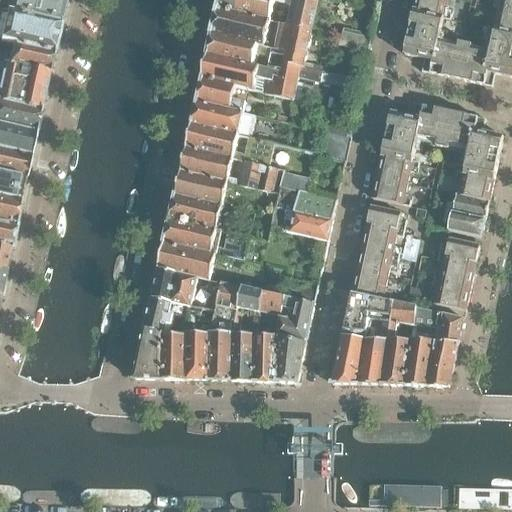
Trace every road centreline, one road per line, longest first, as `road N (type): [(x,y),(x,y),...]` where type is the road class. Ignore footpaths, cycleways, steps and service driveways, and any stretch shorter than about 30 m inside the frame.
road 1 (residential): [(403,0),(315,412)]
road 2 (residential): [(118,400),(209,0)]
road 3 (residential): [(86,0),(0,394)]
road 4 (residential): [(464,409),(511,178)]
road 5 (residential): [(118,400),(315,412)]
road 6 (residential): [(315,412),(464,409)]
